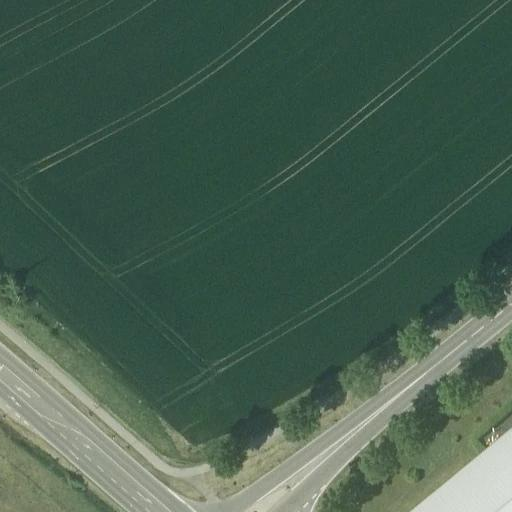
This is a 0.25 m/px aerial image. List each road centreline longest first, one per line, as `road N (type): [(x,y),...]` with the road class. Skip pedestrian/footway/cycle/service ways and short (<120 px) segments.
road 1 (secondary): [(511,305),(258,511)]
road 2 (secondary): [(156,511),(0,376)]
